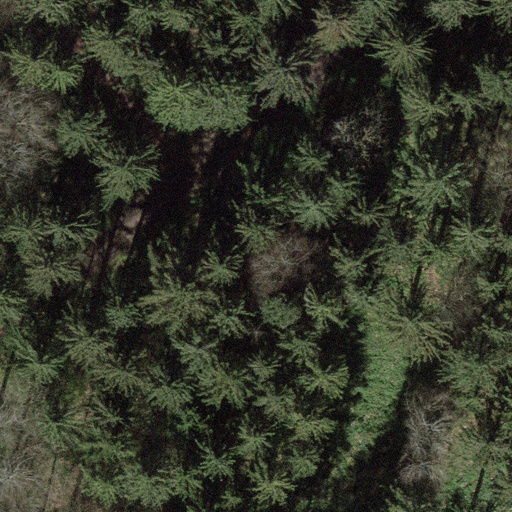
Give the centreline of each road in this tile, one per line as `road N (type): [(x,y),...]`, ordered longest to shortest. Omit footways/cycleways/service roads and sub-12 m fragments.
road 1 (track): [(389,0),(261,132),(0,318)]
road 2 (track): [(73,0),(261,132)]
